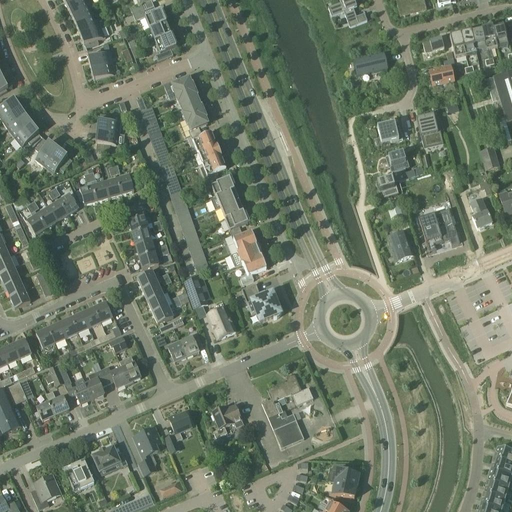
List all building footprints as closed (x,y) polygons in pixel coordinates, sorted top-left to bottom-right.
[(63,0),(68,9),(84,0),(63,0)] [(92,9),(87,0),(84,0),(68,9),(72,18),(92,9)] [(131,11),(133,17),(144,13),(142,7),(156,1),(156,0),(136,0),(139,7),(131,11)] [(354,0),(341,5),(328,9),(328,10),(332,18),(344,14),(350,30),(367,23),(364,16),(357,19),(353,10),(357,9),(354,0)] [(396,0),(400,17),(426,11),(422,0),(396,0)] [(72,18),(77,28),(95,20),(93,15),(90,10),(92,9),(72,18)] [(133,17),(125,20),(127,25),(135,21),(135,23),(145,19),(150,31),(166,25),(161,12),(156,14),(154,9),(144,13),(133,17)] [(101,29),(99,30),(97,25),(95,20),(77,28),(81,37),(101,29)] [(150,31),(155,44),(171,37),(166,25),(150,31)] [(492,28),(497,50),(508,48),(503,26),(492,29),(492,28)] [(497,50),(492,28),(482,31),(487,53),(497,50)] [(105,40),(101,29),(81,37),(86,51),(99,46),(98,43),(105,40)] [(482,31),(481,31),(482,32),(472,34),(471,33),(476,55),(477,55),(476,53),(486,51),(487,53),(482,31)] [(476,55),(471,33),(461,36),(466,58),(476,55)] [(466,58),(461,36),(450,38),(455,61),(466,58)] [(171,52),(176,50),(171,37),(155,44),(160,56),(156,58),(158,64),(173,58),(171,52)] [(444,52),(441,40),(423,45),(425,56),(444,52)] [(141,59),(136,48),(131,50),(135,61),(141,59)] [(88,54),(92,72),(113,66),(110,55),(102,57),(101,51),(88,54)] [(132,62),(128,51),(122,53),(126,65),(132,62)] [(384,55),(353,62),(353,63),(357,77),(356,77),(357,78),(388,70),(387,70),(384,55)] [(116,78),(113,66),(92,72),(95,83),(116,78)] [(450,69),(429,73),(433,89),(454,84),(450,69)] [(511,73),(493,79),(506,125),(511,123),(511,73)] [(164,87),(170,102),(176,100),(195,92),(192,87),(189,81),(180,85),(173,88),(171,84),(164,87)] [(179,105),(181,111),(198,104),(196,98),(197,98),(195,92),(176,100),(178,105),(179,105)] [(0,106),(1,109),(0,109),(0,120),(1,122),(19,110),(13,101),(12,99),(0,105),(0,106)] [(147,111),(142,100),(137,102),(141,113),(147,111)] [(183,116),(185,122),(204,114),(201,109),(198,104),(181,111),(184,116),(183,116)] [(456,104),(446,107),(449,114),(459,111),(456,104)] [(1,122),(7,132),(25,119),(19,110),(1,122)] [(189,133),(191,138),(201,134),(199,130),(208,126),(205,120),(206,120),(204,114),(185,122),(187,128),(188,127),(190,132),(189,133)] [(100,116),(98,135),(120,137),(121,125),(113,124),(113,118),(100,116)] [(434,118),(434,116),(419,119),(416,120),(420,138),(424,138),(426,149),(443,145),(437,117),(434,118)] [(25,119),(7,132),(14,141),(32,127),(25,119)] [(377,129),(379,137),(381,147),(391,144),(403,142),(399,128),(396,129),(395,125),(377,129)] [(32,127),(14,141),(21,150),(28,144),(30,147),(41,138),(32,127)] [(203,139),(201,134),(191,138),(198,155),(217,147),(216,147),(211,136),(203,139)] [(98,135),(96,153),(110,154),(110,148),(119,148),(124,149),(125,137),(120,137),(98,135)] [(44,170),(58,152),(43,141),(35,152),(40,155),(34,162),(44,170)] [(164,144),(153,148),(158,164),(164,162),(160,152),(166,150),(164,144)] [(202,166),(203,167),(222,159),(217,147),(198,155),(199,155),(203,166),(202,166)] [(480,154),(483,164),(486,173),(500,169),(494,149),(480,154)] [(169,160),(166,150),(160,152),(164,162),(169,160)] [(63,174),(72,163),(58,152),(44,170),(53,177),(58,170),(63,174)] [(404,154),(385,159),(389,170),(390,170),(393,180),(405,176),(404,175),(403,172),(409,170),(404,154)] [(92,157),(85,160),(89,167),(95,164),(92,157)] [(203,167),(209,184),(219,180),(217,175),(223,172),(226,171),(222,161),(223,161),(222,159),(203,167)] [(24,165),(20,162),(15,168),(18,171),(24,165)] [(163,176),(166,186),(172,184),(170,180),(176,178),(174,172),(163,176)] [(414,172),(404,175),(405,176),(406,181),(415,179),(414,172)] [(380,183),(376,184),(379,195),(382,194),(384,200),(398,196),(395,185),(406,181),(405,176),(393,180),(388,182),(387,182),(387,181),(380,183)] [(129,178),(117,181),(122,198),(134,194),(129,178)] [(179,187),(176,178),(170,180),(172,184),(166,186),(168,192),(179,187)] [(221,184),(219,180),(209,184),(216,199),(234,191),(230,180),(221,184)] [(109,201),(122,198),(117,181),(105,185),(109,201)] [(488,182),(482,184),(486,197),(492,196),(488,182)] [(97,187),(92,188),(97,205),(109,201),(105,185),(97,187)] [(97,205),(92,188),(80,192),(85,208),(97,205)] [(52,192),(57,199),(61,197),(56,190),(52,192)] [(0,196),(2,202),(8,200),(4,191),(0,193),(0,196)] [(216,199),(211,201),(215,213),(221,210),(239,203),(234,191),(216,199)] [(57,199),(52,192),(48,195),(53,202),(57,199)] [(511,194),(507,196),(507,194),(499,197),(505,217),(511,214),(511,194)] [(59,203),(68,218),(79,211),(70,196),(59,203)] [(477,231),(492,225),(487,213),(486,213),(485,211),(481,201),(470,206),(474,216),(475,218),(472,220),(477,231)] [(68,218),(59,203),(48,210),(57,225),(68,218)] [(225,221),(225,222),(244,215),(239,203),(221,210),(225,221)] [(34,204),(31,206),(35,213),(39,211),(34,204)] [(5,209),(9,217),(15,214),(11,206),(5,209)] [(31,206),(27,208),(31,215),(35,213),(31,206)] [(57,225),(48,210),(37,217),(47,231),(57,225)] [(429,255),(430,254),(429,254),(436,251),(435,247),(443,245),(450,242),(452,247),(459,244),(459,245),(460,245),(455,231),(449,211),(434,216),(418,221),(426,245),(429,255)] [(401,224),(409,222),(406,212),(398,214),(401,224)] [(15,214),(9,217),(13,225),(18,223),(15,214)] [(225,222),(231,238),(241,234),(239,229),(248,226),(244,216),(245,216),(244,215),(225,222)] [(47,231),(37,217),(27,224),(36,238),(47,231)] [(132,235),(148,230),(145,218),(129,223),(132,235)] [(190,235),(196,233),(194,228),(182,232),(186,242),(191,240),(190,235)] [(16,232),(19,240),(25,237),(21,229),(16,232)] [(152,243),(149,232),(148,230),(132,235),(135,247),(152,243)] [(199,243),(196,233),(190,235),(191,240),(186,242),(188,247),(199,243)] [(238,254),(237,255),(257,247),(252,235),(243,239),(241,234),(231,238),(238,254)] [(395,265),(414,258),(406,234),(387,240),(395,265)] [(25,237),(19,240),(23,248),(29,246),(25,237)] [(135,247),(139,259),(155,255),(152,243),(135,247)] [(0,248),(0,262),(10,258),(5,247),(0,248)] [(237,255),(230,258),(235,270),(242,267),(261,259),(260,255),(259,256),(256,248),(257,247),(237,255)] [(26,255),(30,263),(35,260),(32,252),(26,255)] [(159,267),(155,255),(139,259),(142,272),(159,267)] [(0,262),(0,276),(15,270),(10,258),(0,262)] [(243,267),(248,278),(241,281),(243,287),(254,283),(251,277),(266,271),(261,259),(242,267),(243,267)] [(35,260),(30,263),(33,271),(39,269),(35,260)] [(0,276),(0,278),(4,288),(20,281),(15,270),(0,276)] [(158,285),(162,283),(169,279),(168,276),(160,279),(160,278),(155,280),(152,273),(137,280),(142,292),(158,285)] [(36,278),(40,286),(46,284),(42,275),(36,278)] [(194,311),(209,306),(199,279),(184,284),(194,311)] [(4,288),(10,300),(25,293),(20,281),(4,288)] [(46,284),(40,286),(46,298),(51,295),(46,284)] [(158,285),(142,292),(147,303),(163,296),(158,285)] [(273,319),(274,322),(277,320),(279,319),(280,318),(281,316),(282,314),(282,312),(281,310),(280,307),(278,308),(273,296),(266,299),(265,297),(261,298),(256,287),(242,293),(252,318),(256,316),(260,325),(273,319)] [(25,293),(10,300),(15,311),(31,304),(25,293)] [(147,303),(153,315),(168,308),(163,296),(147,303)] [(168,308),(153,315),(158,327),(173,320),(170,313),(175,311),(174,310),(182,307),(180,303),(172,306),(168,308)] [(106,305),(94,310),(101,325),(113,320),(106,305)] [(101,325),(94,310),(82,315),(89,331),(101,325)] [(218,342),(236,334),(226,310),(207,318),(218,342)] [(82,315),(70,320),(77,336),(89,331),(82,315)] [(77,336),(70,320),(59,326),(66,341),(77,336)] [(181,320),(179,321),(172,324),(175,330),(184,326),(181,320)] [(175,330),(172,324),(159,330),(162,336),(175,330)] [(59,326),(47,331),(54,347),(66,341),(59,326)] [(54,347),(47,331),(36,336),(43,351),(54,347)] [(190,336),(192,339),(181,344),(187,360),(199,355),(197,349),(202,347),(196,333),(190,336)] [(166,346),(163,339),(161,340),(160,337),(155,339),(159,349),(166,346)] [(122,338),(109,344),(111,351),(125,345),(122,338)] [(13,346),(20,362),(31,357),(24,341),(13,346)] [(91,344),(83,348),(85,352),(93,349),(91,344)] [(175,365),(187,360),(181,344),(168,350),(175,365)] [(13,346),(1,352),(8,367),(20,362),(13,346)] [(0,352),(0,371),(8,367),(1,352),(0,352)] [(59,358),(61,363),(70,359),(68,355),(59,358)] [(119,364),(122,370),(129,385),(141,380),(131,359),(119,364)] [(24,372),(27,378),(35,374),(33,369),(24,372)] [(56,369),(49,372),(57,388),(64,385),(56,369)] [(108,369),(101,372),(108,386),(114,383),(117,391),(129,385),(122,370),(110,375),(108,369)] [(27,378),(24,372),(16,376),(19,382),(27,378)] [(101,389),(108,386),(101,372),(89,378),(91,384),(85,386),(92,402),(104,397),(101,389)] [(262,405),(273,433),(281,451),(304,441),(296,423),(293,416),(287,419),(285,413),(283,414),(279,405),(275,406),(274,404),(292,396),(297,408),(313,401),(308,390),(301,393),(295,377),(287,378),(287,383),(267,392),(271,401),(268,403),(266,401),(262,403),(262,405)] [(12,385),(10,379),(1,383),(4,389),(12,385)] [(78,383),(65,389),(71,402),(77,399),(81,407),(92,402),(85,386),(83,381),(78,383)] [(27,382),(20,385),(27,402),(34,399),(27,382)] [(0,393),(0,436),(1,438),(21,429),(12,408),(27,402),(20,385),(5,391),(0,393)] [(53,394),(47,397),(50,404),(56,418),(69,412),(63,398),(56,401),(53,394)] [(43,424),(56,418),(50,404),(37,410),(43,424)] [(212,415),(219,432),(214,434),(214,435),(215,439),(217,440),(226,435),(227,434),(225,429),(234,425),(236,430),(244,427),(239,415),(231,418),(227,409),(212,415)] [(180,435),(192,430),(185,414),(169,421),(176,437),(174,438),(174,437),(165,441),(171,456),(180,452),(176,444),(183,441),(180,435)] [(155,448),(161,445),(154,430),(133,440),(144,464),(139,467),(144,479),(156,473),(149,458),(158,454),(155,448)] [(93,458),(99,473),(119,465),(121,469),(127,466),(123,455),(117,458),(113,449),(106,453),(105,451),(100,454),(101,455),(93,458)] [(511,454),(497,450),(493,462),(511,467),(511,454)] [(64,471),(72,490),(79,487),(81,491),(94,485),(84,462),(64,471)] [(511,467),(493,462),(490,473),(511,479),(511,467)] [(335,484),(357,489),(359,476),(345,473),(346,466),(334,466),(332,473),(337,473),(335,484)] [(244,469),(243,472),(244,476),(248,478),(251,476),(253,472),(251,468),(248,467),(244,469)] [(511,479),(490,473),(486,485),(509,491),(511,479)] [(38,496),(33,499),(38,511),(40,511),(49,508),(47,503),(61,496),(53,477),(34,486),(38,496)] [(226,477),(223,483),(231,487),(234,481),(226,477)] [(180,483),(173,486),(177,495),(183,492),(180,483)] [(335,484),(332,496),(354,501),(357,489),(335,484)] [(486,485),(483,496),(505,503),(509,491),(486,485)] [(150,496),(113,511),(141,511),(154,507),(150,496)] [(483,496),(480,508),(493,511),(502,511),(505,503),(483,496)] [(2,499),(0,499),(0,511),(18,511),(14,503),(6,507),(2,499)] [(101,510),(108,506),(106,501),(98,504),(101,510)]
